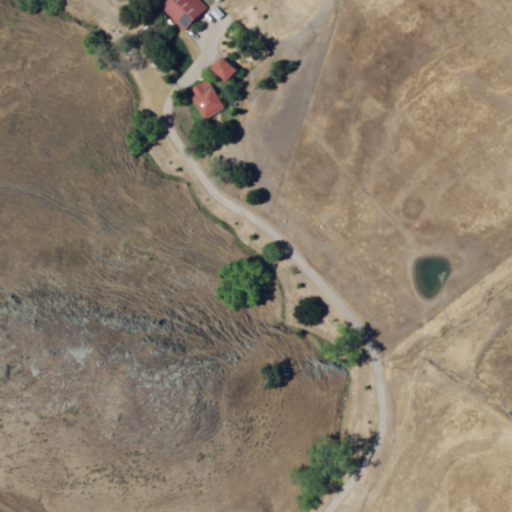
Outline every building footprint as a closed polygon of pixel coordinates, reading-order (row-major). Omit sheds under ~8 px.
[(171,0),(204,0),(212,8),(187,31),(164,7),(171,0)] [(219,21),(226,16),(219,7),(212,12),(219,21)] [(250,17),(253,13),(258,17),(254,21),(250,17)] [(279,26),(286,19),(282,16),(275,23),(279,26)] [(213,70),(223,59),(240,71),(229,83),(213,70)] [(210,81),(227,109),(206,119),(193,99),(198,96),(194,90),(210,81)]
